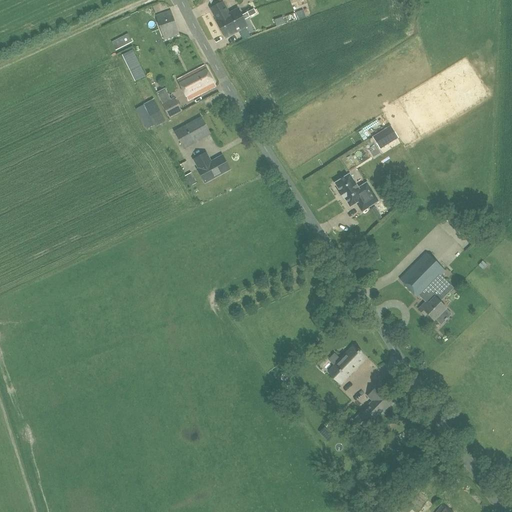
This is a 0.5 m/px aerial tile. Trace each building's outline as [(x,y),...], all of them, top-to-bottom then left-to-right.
[(229,14),(223,3),(211,9),(217,20),(216,21),(226,39),(248,27),(238,9),(229,14)] [(250,17),(257,13),(254,9),(247,13),(250,17)] [(305,16),(303,10),(296,13),(299,19),(305,16)] [(164,40),(179,35),(171,11),(155,16),(164,40)] [(285,24),(283,17),(274,21),(277,27),(285,24)] [(116,51),(133,43),(128,34),(111,42),(116,51)] [(122,55),(126,63),(135,82),(146,77),(136,58),(132,50),(122,55)] [(188,101),(215,87),(204,66),(177,80),(188,101)] [(169,119),(182,112),(174,97),(161,104),(169,119)] [(137,111),(147,130),(154,126),(155,127),(166,122),(154,100),(145,104),(143,105),(144,105),(136,109),(137,111)] [(183,149),(210,134),(201,117),(174,132),(183,149)] [(399,138),(391,126),(373,137),(380,150),(399,138)] [(211,162),(206,153),(194,160),(199,169),(197,170),(205,183),(230,169),(222,156),(211,162)] [(189,187),(197,183),(191,173),(184,177),(189,187)] [(358,188),(350,174),(335,183),(341,193),(340,193),(343,200),(345,199),(350,208),(362,201),(367,208),(379,201),(367,182),(358,188)] [(434,321),(446,308),(435,297),(434,299),(425,290),(444,272),(426,254),(400,280),(418,297),(421,295),(429,303),(423,310),(434,321)] [(350,339),(292,370),(306,394),(364,362),(350,339)] [(380,385),(370,393),(372,397),(355,411),(363,423),(392,402),(380,385)] [(401,494),(423,477),(415,468),(392,485),(391,483),(375,500),(364,511),(386,511),(385,510),(401,494)]
